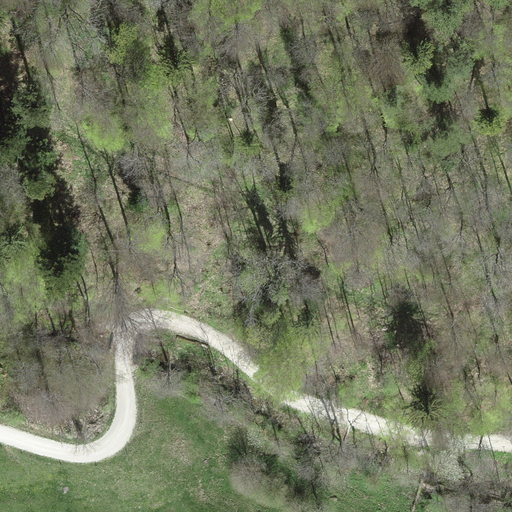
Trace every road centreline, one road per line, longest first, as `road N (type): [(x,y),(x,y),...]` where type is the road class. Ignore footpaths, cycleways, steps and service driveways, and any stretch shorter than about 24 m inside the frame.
road 1 (track): [(507,443),(305,405),(206,333),(167,318),(138,318),(124,333)]
road 2 (track): [(122,355),(126,418),(104,448),(66,451),(0,433)]
